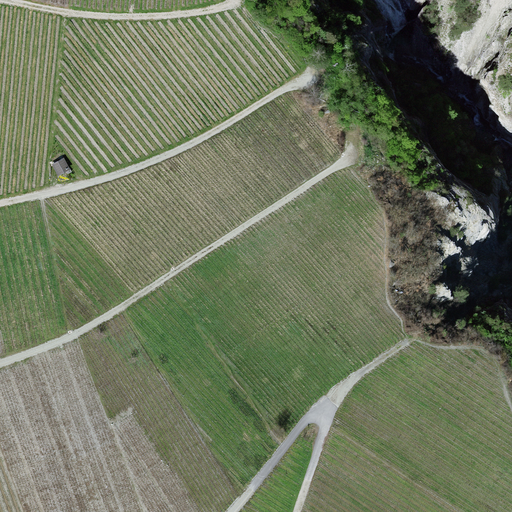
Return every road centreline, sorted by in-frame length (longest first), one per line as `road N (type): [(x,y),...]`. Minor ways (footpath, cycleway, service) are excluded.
road 1 (track): [(0,364),(111,314),(332,155)]
road 2 (track): [(0,206),(98,184),(173,154),(283,80)]
road 3 (track): [(232,511),(313,414),(392,350)]
road 4 (track): [(218,4),(170,17),(86,16),(0,1)]
